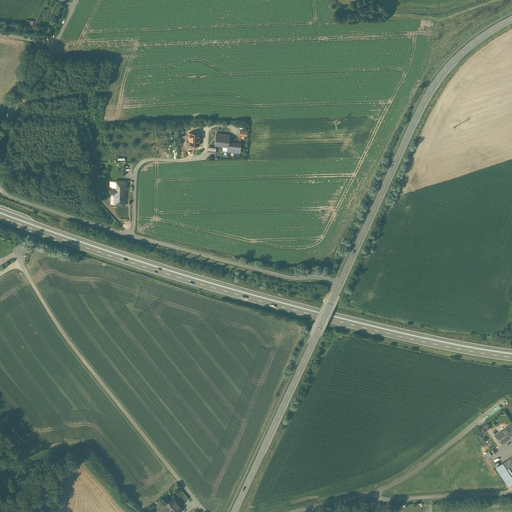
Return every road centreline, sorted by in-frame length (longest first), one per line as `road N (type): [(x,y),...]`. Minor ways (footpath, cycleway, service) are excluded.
road 1 (trunk): [(511,352),(288,304),(0,211)]
road 2 (trunk): [(0,217),(286,309),(511,358)]
road 3 (unclassified): [(0,187),(129,235),(339,283)]
road 4 (unclassified): [(204,511),(46,309),(19,262),(21,250)]
road 5 (tertiary): [(511,19),(471,44),(437,82),(339,283)]
road 6 (tertiary): [(339,283),(233,511)]
road 7 (unclassified): [(503,401),(391,485),(294,511)]
road 8 (track): [(511,492),(397,499),(376,492)]
